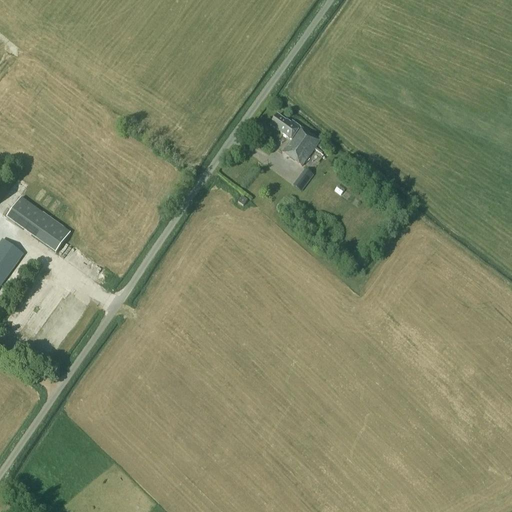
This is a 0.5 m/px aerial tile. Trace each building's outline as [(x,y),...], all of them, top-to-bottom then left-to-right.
[(0,153),(26,118),(4,102),(0,107),(0,153)] [(269,127),(283,137),(290,142),(281,154),(301,169),(319,144),(291,124),(290,126),(286,123),(286,124),(277,117),(269,127)] [(73,204),(74,169),(41,167),(40,202),(73,204)] [(297,180),(293,186),(302,192),(306,186),(297,180)] [(21,198),(6,219),(55,255),(70,234),(21,198)] [(247,202),(242,198),(238,204),(243,207),(247,202)] [(1,242),(0,243),(0,289),(23,258),(1,242)] [(44,345),(56,352),(68,332),(56,325),(44,345)]
